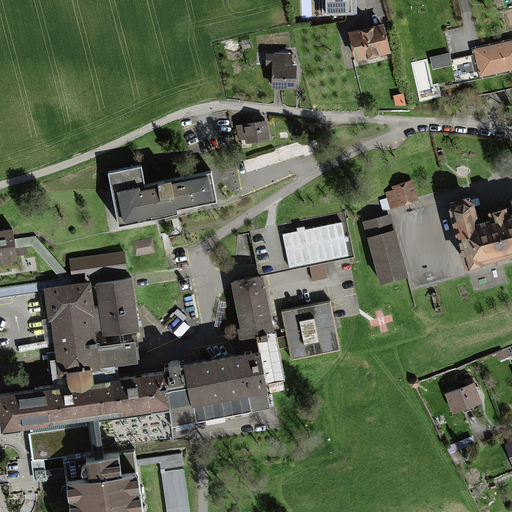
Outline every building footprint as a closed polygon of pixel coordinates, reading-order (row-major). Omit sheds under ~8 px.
[(347,0),(316,0),(317,14),(348,13),(347,0)] [(385,27),(351,35),(358,63),(391,55),(385,27)] [(511,41),(482,51),(490,78),(511,71),(511,41)] [(297,56),(271,55),(271,85),(296,85),(297,56)] [(275,119),(242,124),(246,146),(278,140),(275,119)] [(314,137),(244,160),(248,171),(304,152),(305,155),(319,150),(314,137)] [(139,164),(109,171),(122,224),(218,200),(209,166),(143,183),(139,164)] [(394,191),(387,193),(391,210),(421,201),(415,181),(393,187),(394,191)] [(474,194),(449,202),(470,269),(511,256),(511,212),(482,222),(474,194)] [(252,229),(260,274),(270,273),(311,266),(313,280),(330,277),(327,260),(355,255),(348,213),(252,229)] [(394,214),(366,221),(383,283),(411,276),(394,214)] [(0,260),(22,258),(17,227),(0,229),(0,260)] [(277,310),(270,273),(260,274),(235,279),(246,347),(169,360),(171,369),(106,380),(104,368),(148,361),(144,339),(106,345),(105,335),(149,327),(140,275),(92,283),(91,277),(132,270),(128,248),(72,258),(76,283),(50,288),(58,337),(64,372),(75,370),(78,383),(2,396),(8,432),(33,428),(38,460),(65,455),(68,472),(69,479),(74,511),(148,511),(142,470),(126,473),(122,453),(112,455),(106,421),(173,409),(176,426),(276,408),(273,394),(287,391),(285,380),(294,379),(290,360),(336,352),(328,301),(277,310)] [(478,379),(447,390),(455,413),(487,401),(478,379)]
